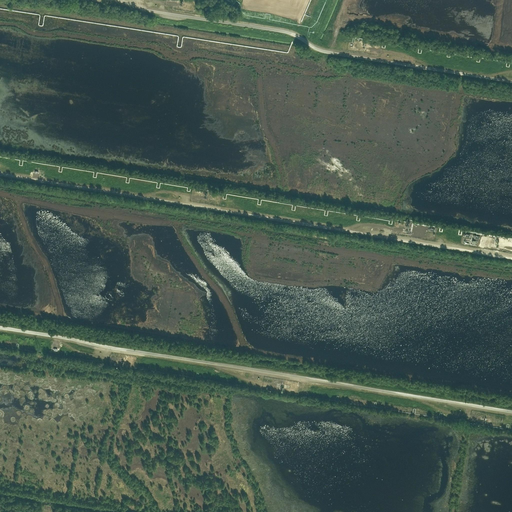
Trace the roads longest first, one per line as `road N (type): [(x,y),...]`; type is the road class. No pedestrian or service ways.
road 1 (track): [(511,410),(0,326)]
road 2 (track): [(0,171),(511,254)]
road 3 (track): [(125,0),(290,30),(339,50),(511,79)]
